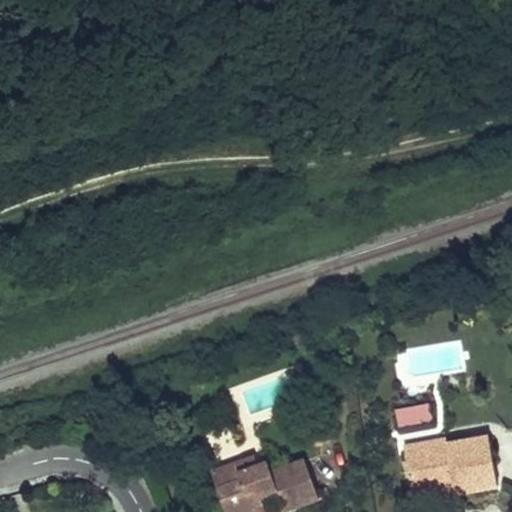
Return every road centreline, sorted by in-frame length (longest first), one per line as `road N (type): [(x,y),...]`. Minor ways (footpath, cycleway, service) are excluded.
road 1 (track): [(0,212),(125,170),(405,150),(511,122)]
road 2 (residential): [(141,511),(120,481),(78,460),(0,474)]
